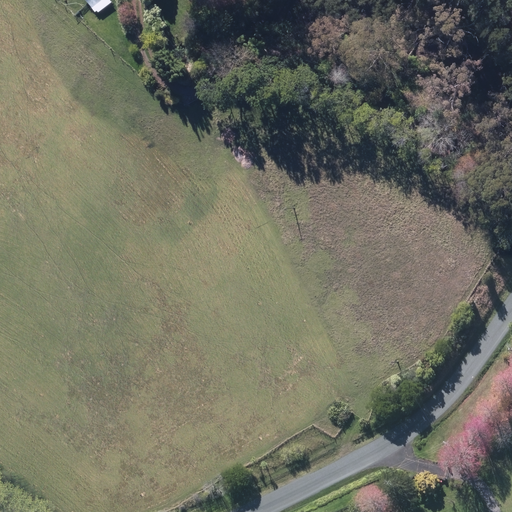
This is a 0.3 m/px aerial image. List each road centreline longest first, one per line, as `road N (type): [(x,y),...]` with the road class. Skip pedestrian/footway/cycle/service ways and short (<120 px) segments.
road 1 (track): [(511,218),(421,152),(184,67),(154,44),(141,0)]
road 2 (unclassified): [(511,316),(476,372),(437,410),(385,448),(263,511)]
